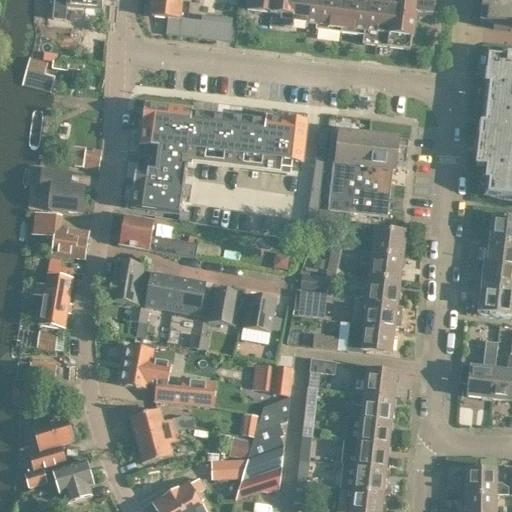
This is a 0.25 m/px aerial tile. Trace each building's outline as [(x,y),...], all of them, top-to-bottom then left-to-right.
[(52,0),(51,17),(64,19),(65,5),(100,7),(100,0),(52,0)] [(150,0),(149,15),(167,17),(167,16),(186,18),(188,1),(182,1),(181,0),(150,0)] [(245,0),(245,8),(292,14),(291,21),(300,22),(338,26),(338,31),(355,33),(362,34),(361,42),(409,48),(410,35),(412,35),(414,21),(424,12),(432,13),(433,2),(415,0),(245,0)] [(511,0),(480,0),(480,7),(487,7),(485,20),(492,21),(492,27),(511,29),(511,0)] [(165,33),(229,40),(231,17),(200,13),(199,19),(186,18),(167,16),(167,17),(165,33)] [(511,53),(506,52),(506,55),(487,53),(485,69),(488,69),(478,148),(475,147),(473,163),(487,165),(484,193),(511,196),(511,53)] [(133,192),(131,207),(177,213),(178,210),(180,195),(181,183),(184,164),(181,164),(180,164),(180,163),(181,156),(185,157),(186,148),(198,150),(274,159),(274,158),(286,160),(299,161),(301,162),(305,121),(285,118),(266,116),(264,116),(264,119),(220,114),(219,114),(191,111),(191,107),(190,107),(190,108),(186,108),(145,103),(145,102),(144,102),(140,125),(142,125),(142,128),(139,144),(138,144),(137,145),(139,145),(142,146),(141,152),(146,152),(152,153),(152,154),(152,160),(150,160),(140,158),(139,163),(139,168),(138,168),(136,167),(136,166),(135,166),(131,189),(133,190),(133,192)] [(304,221),(302,240),(314,241),(316,224),(317,208),(319,190),(322,170),(324,148),(326,129),(326,127),(318,126),(315,145),(313,163),(310,186),(307,204),(304,221)] [(327,209),(386,216),(391,170),(393,171),(397,144),(397,137),(338,130),(335,161),(333,161),(327,209)] [(397,137),(397,144),(406,145),(407,138),(397,136),(397,137)] [(72,165),(97,168),(100,149),(66,144),(64,157),(73,159),(72,165)] [(274,159),(273,171),(285,172),(286,160),(274,158),(274,159)] [(46,208),(80,212),(83,186),(69,184),(70,171),(40,168),(37,194),(48,195),(46,208)] [(181,183),(180,195),(188,196),(190,184),(182,183),(181,183)] [(177,213),(177,219),(187,221),(189,212),(178,210),(177,213)] [(50,252),(84,258),(88,231),(58,226),(59,214),(33,211),(31,234),(52,236),(50,252)] [(511,216),(492,214),(489,239),(511,241),(511,216)] [(118,244),(194,258),(196,243),(150,235),(153,220),(124,215),(118,244)] [(335,222),(330,246),(340,248),(345,224),(335,222)] [(370,252),(402,255),(405,231),(373,227),(364,226),(362,239),(372,240),(370,251),(370,252)] [(486,262),(511,265),(511,241),(489,239),(486,262)] [(330,246),(325,269),(335,271),(340,248),(330,246)] [(367,276),(399,279),(402,255),(370,252),(370,251),(361,250),(360,254),(360,255),(360,262),(369,263),(367,276)] [(71,269),(57,267),(59,259),(50,257),(48,265),(46,273),(46,272),(44,283),(40,282),(38,294),(42,295),(37,324),(38,324),(38,329),(39,329),(36,347),(54,350),(57,333),(56,332),(57,326),(63,327),(71,277),(70,277),(71,269)] [(107,299),(136,304),(143,264),(115,260),(112,278),(111,278),(107,299)] [(511,265),(486,262),(483,286),(511,289),(511,265)] [(320,293),(330,295),(335,271),(325,269),(324,274),(299,273),(298,290),(321,291),(320,293)] [(144,305),(171,310),(177,277),(149,272),(144,305)] [(396,303),(399,279),(367,276),(364,299),(396,303)] [(171,310),(199,315),(205,281),(177,277),(171,310)] [(480,310),(511,314),(511,305),(511,289),(483,286),(480,310)] [(205,320),(233,325),(239,292),(211,287),(205,320)] [(292,310),(310,312),(313,293),(295,290),(292,310)] [(241,327),(268,331),(269,327),(277,329),(279,317),(271,316),(275,298),(247,293),(241,327)] [(353,298),(351,322),(393,327),(393,325),(399,326),(400,314),(395,313),(396,303),(364,299),(353,298)] [(128,320),(144,323),(146,311),(130,308),(128,320)] [(360,348),(390,351),(393,327),(351,322),(348,322),(345,350),(360,352),(360,348)] [(311,346),(336,349),(337,337),(313,334),(311,346)] [(187,347),(197,349),(199,337),(189,335),(187,347)] [(197,349),(205,350),(207,339),(199,337),(197,349)] [(466,395),(490,398),(494,367),(497,342),(486,341),(483,367),(469,365),(466,395)] [(490,398),(511,400),(511,343),(510,344),(508,358),(507,358),(506,368),(494,367),(490,398)] [(146,389),(147,386),(155,387),(154,400),(214,406),(215,380),(181,377),(180,386),(166,384),(169,361),(150,358),(152,349),(127,344),(120,384),(146,389)] [(309,371),(333,374),(334,362),(310,359),(309,371)] [(28,379),(53,381),(54,364),(29,362),(28,379)] [(271,394),(288,396),(291,368),(274,366),(271,394)] [(362,393),(393,396),(396,372),(365,368),(362,393)] [(304,411),(314,412),(316,388),(307,387),(304,411)] [(360,417),(390,420),(393,396),(362,393),(352,392),(351,403),(361,405),(360,417)] [(262,407),(255,432),(278,423),(286,420),(288,398),(262,407)] [(171,418),(163,421),(159,409),(129,417),(135,440),(185,426),(182,415),(171,418)] [(301,435),(311,436),(314,412),(304,411),(301,435)] [(28,454),(32,470),(64,460),(59,445),(72,441),(64,417),(31,428),(38,451),(28,454)] [(357,441),(387,444),(390,420),(360,417),(357,441)] [(279,436),(278,435),(282,434),(278,423),(255,432),(250,446),(279,436)] [(178,440),(178,439),(188,437),(185,426),(135,440),(141,463),(172,455),(169,443),(178,440)] [(299,458),(308,459),(311,436),(301,435),(299,458)] [(250,446),(247,458),(282,445),(279,436),(250,446)] [(354,465),(385,468),(387,444),(357,441),(354,465)] [(282,445),(247,458),(240,481),(280,469),(282,445)] [(306,483),(307,467),(308,459),(299,458),(296,482),(306,483)] [(87,485),(91,483),(83,460),(51,470),(58,494),(63,492),(66,502),(90,495),(87,485)] [(354,465),(352,488),(382,492),(385,468),(354,465)] [(499,481),(495,481),(495,468),(464,468),(464,493),(495,493),(506,493),(506,486),(499,481)] [(24,475),(28,486),(45,480),(42,469),(24,475)] [(240,481),(235,498),(261,490),(267,491),(278,487),(280,469),(240,481)] [(163,498),(153,504),(157,511),(205,511),(199,501),(203,499),(198,492),(205,488),(199,478),(189,483),(177,490),(176,489),(163,496),(163,498)] [(292,511),(302,511),(303,508),(306,483),(296,482),(292,511)] [(352,488),(340,487),(337,511),(381,511),(383,510),(384,504),(381,500),(382,492),(352,488)] [(125,511),(116,488),(95,496),(101,511),(125,511)] [(464,493),(463,511),(494,511),(495,493),(464,493)]
